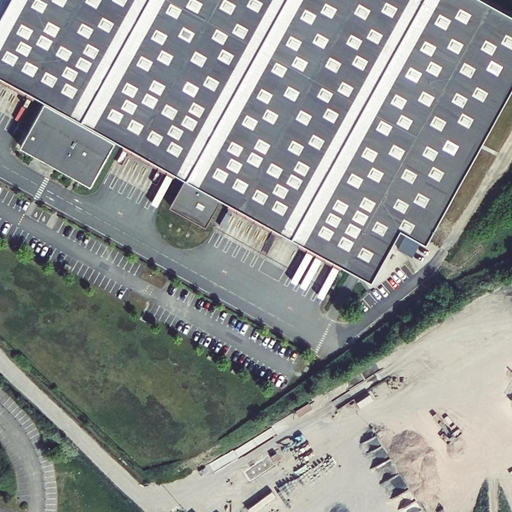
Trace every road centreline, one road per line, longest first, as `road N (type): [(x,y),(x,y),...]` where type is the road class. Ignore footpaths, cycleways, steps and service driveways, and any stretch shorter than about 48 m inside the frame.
road 1 (unclassified): [(0,366),(149,511)]
road 2 (unknown): [(157,511),(329,418)]
road 3 (unknown): [(329,418),(439,367)]
